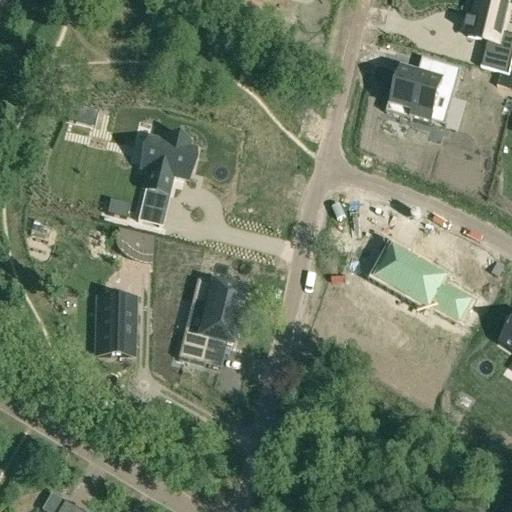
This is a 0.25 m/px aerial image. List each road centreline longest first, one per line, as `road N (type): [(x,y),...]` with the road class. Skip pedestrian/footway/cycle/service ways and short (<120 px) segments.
road 1 (residential): [(237,511),(324,175)]
road 2 (residential): [(0,406),(186,511)]
road 3 (residential): [(511,249),(417,200),(324,175)]
road 4 (residential): [(324,175),(364,0)]
